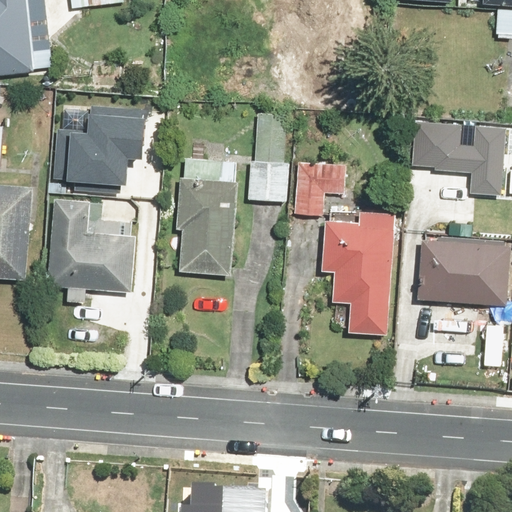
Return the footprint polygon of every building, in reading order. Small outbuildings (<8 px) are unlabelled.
[(26,0),(0,0),(0,83),(35,79),(26,0)] [(249,0),(191,0),(191,10),(250,12),(249,0)] [(511,10),(493,9),(492,42),(511,42),(511,10)] [(63,128),(59,173),(131,179),(133,154),(148,155),(152,108),(101,104),(99,131),(63,128)] [(418,109),(415,158),(438,159),(437,163),(475,166),(473,191),(506,193),(511,116),(418,109)] [(252,110),(248,202),(287,204),(291,111),(252,110)] [(237,161),(178,158),(172,279),(232,282),(237,161)] [(296,164),(295,207),(340,209),(342,166),(296,164)] [(32,190),(0,188),(0,288),(28,290),(32,190)] [(58,195),(50,279),(135,287),(141,220),(100,217),(102,199),(58,195)] [(342,343),(385,345),(391,213),(319,210),(316,277),(328,278),(327,311),(344,312),(342,343)] [(511,248),(418,244),(415,309),(508,314),(511,248)] [(271,511),(272,488),(189,484),(188,504),(177,504),(176,511),(271,511)]
